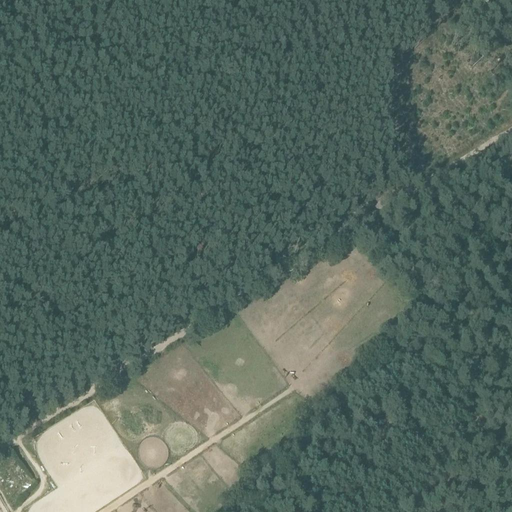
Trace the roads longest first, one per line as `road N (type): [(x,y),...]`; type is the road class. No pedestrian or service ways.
road 1 (track): [(0,448),(350,225)]
road 2 (track): [(350,225),(511,127)]
